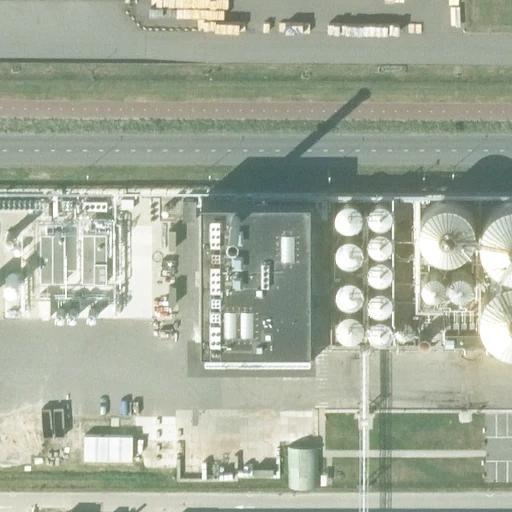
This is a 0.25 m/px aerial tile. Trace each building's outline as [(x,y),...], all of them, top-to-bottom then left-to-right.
[(511,195),(511,196),(508,196),(504,198),(500,199),(496,202),(493,204),(491,206),(489,209),(487,211),(486,213),(484,216),(483,217),(482,221),(481,224),(481,227),(481,231),(481,234),(481,236),(481,239),(482,242),(483,244),(484,247),(486,250),(487,252),(489,254),(491,257),(493,259),(496,261),(500,264),(503,265),(507,267),(510,267),(511,268),(511,267),(511,195)] [(203,197),(202,346),(310,346),(312,197),(203,197)] [(422,215),(421,218),(420,221),(420,224),(420,227),(420,230),(421,233),(422,235),(423,238),(425,241),(427,243),(429,245),(431,247),(433,249),(436,250),(439,251),(442,252),(445,252),(449,253),(452,252),(455,252),(458,251),(461,249),(463,248),(465,246),(468,244),(470,242),(471,239),(473,237),(474,234),(475,231),(475,228),(476,225),(476,224),(475,221),(475,218),(474,216),(474,215),(473,212),(471,210),(470,208),(468,206),(467,205),(465,203),(463,201),(461,200),(459,199),(456,198),(451,197),(448,197),(445,197),(441,198),(437,199),(433,201),(430,203),(428,205),(426,207),(425,208),(424,210),(423,212),(422,215)] [(336,210),(336,212),(336,213),(336,215),(337,217),(338,219),(338,220),(339,220),(340,222),(342,223),(344,224),(345,225),(348,225),(350,226),(352,225),(354,225),(355,224),(357,223),(358,222),(359,222),(360,220),(361,219),(362,217),(363,215),(363,214),(363,213),(363,211),(363,210),(363,208),(362,206),(361,205),(360,203),(359,202),(358,201),(356,200),(354,199),(352,198),(349,198),(348,198),(346,199),(344,199),(343,200),(341,201),(340,202),(338,205),(337,207),(337,208),(336,210)] [(386,221),(388,220),(389,218),(391,217),(391,216),(392,214),(392,213),(392,212),(393,210),(392,208),(392,207),(392,205),(391,205),(390,203),(389,202),(389,201),(387,200),(386,199),(385,199),(382,198),(379,198),(377,199),(376,199),(375,199),(374,200),(371,202),(371,203),(370,205),(369,206),(369,208),(369,210),(369,212),(369,213),(370,215),(371,217),(372,218),(373,220),(374,220),(376,221),(378,222),(380,222),(382,222),(383,222),(384,222),(386,221)] [(404,199),(404,198),(402,199),(400,199),(400,200),(398,200),(398,201),(396,202),(396,203),(395,205),(395,206),(395,208),(395,209),(396,211),(397,212),(397,213),(399,214),(402,215),(403,216),(406,215),(407,215),(408,214),(409,213),(410,213),(411,211),(412,209),(412,208),(412,207),(412,206),(412,204),(411,203),(410,201),(409,200),(408,200),(407,199),(406,199),(404,199)] [(182,219),(195,220),(196,199),(183,199),(182,219)] [(404,218),(403,218),(401,218),(399,220),(397,221),(396,223),(395,224),(395,225),(395,227),(395,228),(395,229),(396,231),(397,233),(399,234),(401,235),(402,235),(405,235),(407,235),(409,234),(409,233),(411,232),(411,230),(412,230),(412,228),(412,227),(412,226),(412,225),(412,223),(411,222),(410,221),(410,220),(408,219),(406,218),(404,218)] [(374,227),(373,228),(372,229),(371,231),(370,232),(369,233),(369,235),(368,236),(368,237),(368,239),(369,241),(369,242),(370,244),(371,245),(371,246),(373,248),(376,250),(377,250),(379,250),(380,250),(382,250),(385,250),(387,249),(389,247),(390,247),(391,245),(391,244),(392,243),(393,242),(393,240),(393,238),(393,236),(392,234),(392,232),(390,230),(389,229),(388,228),(386,227),(384,226),(382,226),(380,226),(378,226),(376,226),(374,227)] [(342,259),(343,259),(345,260),(347,261),(349,261),(351,261),(354,261),(356,260),(358,259),(360,257),(361,256),(362,254),(363,252),(363,250),(363,249),(363,247),(363,245),(363,244),(362,242),(361,241),(360,239),(358,237),(356,236),(354,235),(352,234),(351,234),(350,234),(348,234),(346,234),(344,235),(342,237),(340,238),(339,239),(338,240),(337,242),(337,243),(336,245),(336,247),(336,248),(336,250),(337,252),(337,253),(338,255),(339,256),(340,258),(342,259)] [(403,256),(404,256),(405,256),(408,255),(410,254),(411,253),(411,252),(412,250),(412,249),(412,248),(412,247),(412,246),(411,244),(410,242),(408,241),(406,240),(405,240),(404,239),(401,240),(400,240),(398,242),(397,243),(396,244),(396,245),(395,246),(395,247),(395,248),(395,250),(396,251),(397,253),(399,255),(401,256),(403,256)] [(377,277),(379,278),(382,278),(384,277),(386,277),(388,276),(388,275),(390,274),(390,273),(391,272),(392,270),(392,268),(393,268),(393,266),(392,264),(392,262),(392,261),(391,259),(390,258),(389,258),(388,256),(385,255),(384,254),(383,254),(381,254),(379,254),(378,254),(376,255),(374,256),(373,256),(373,257),(371,258),(370,260),(369,262),(369,264),(369,265),(369,267),(369,268),(369,270),(370,270),(370,271),(371,273),(372,274),(374,276),(376,277),(377,277)] [(401,278),(404,278),(405,278),(408,277),(410,276),(411,274),(412,274),(412,272),(413,270),(413,269),(413,268),(413,267),(412,265),(412,264),(411,264),(410,262),(409,261),(407,260),(406,260),(404,259),(402,260),(399,260),(397,262),(396,263),(395,265),(395,266),(394,268),(394,269),(394,270),(395,272),(395,273),(397,275),(399,277),(401,278)] [(446,279),(446,278),(446,276),(445,275),(444,273),(443,272),(441,270),(438,269),(436,268),(434,268),(432,268),(431,268),(429,269),(427,270),(425,272),(424,274),(423,276),(422,278),(422,279),(422,280),(422,282),(423,284),(423,285),(424,286),(425,288),(426,289),(427,290),(429,291),(431,292),(433,292),(435,292),(437,292),(438,291),(440,290),(442,289),(443,288),(444,287),(445,286),(445,285),(446,283),(446,281),(446,279)] [(453,289),(454,290),(455,291),(457,292),(459,292),(461,292),(464,292),(466,291),(467,290),(468,290),(470,288),(471,287),(472,285),(472,283),(473,281),(473,280),(473,279),(472,277),(472,276),(471,275),(470,273),(470,272),(469,272),(467,270),(465,269),(463,268),(461,268),(459,268),(457,269),(456,269),(455,270),(454,271),(452,273),(450,274),(450,275),(449,277),(449,278),(449,280),(449,281),(449,283),(450,284),(450,285),(450,286),(452,288),(453,289)] [(511,271),(510,272),(507,273),(505,273),(502,274),(501,275),(496,278),(493,280),(491,282),(489,285),(487,287),(485,290),(484,292),(483,293),(482,297),(481,300),(481,303),(480,305),(480,308),(481,312),(481,315),(482,318),(482,320),(484,323),(485,326),(487,329),(488,331),(490,333),(493,335),(494,337),(496,338),(498,339),(502,341),(505,342),(510,344),(511,344),(511,271)] [(341,299),(343,301),(345,302),(347,302),(350,303),(352,302),(354,302),(356,301),(358,300),(360,298),(361,297),(362,295),(363,293),(363,291),(364,289),(364,287),(363,285),(363,284),(362,282),(361,280),(359,279),(358,278),(357,277),(356,276),(354,275),(352,275),(351,275),(348,275),(346,275),(343,277),(341,278),(339,280),(339,281),(338,282),(337,283),(337,285),(336,286),(336,288),(336,290),(336,291),(337,293),(337,295),(338,296),(339,297),(340,299),(341,299)] [(401,299),(404,299),(405,299),(406,299),(407,299),(408,298),(410,297),(411,295),(412,294),(412,292),(413,291),(413,289),(412,288),(412,287),(412,286),(411,285),(410,284),(409,283),(406,282),(404,281),(402,281),(401,281),(399,282),(397,284),(396,285),(395,287),(395,288),(395,290),(395,292),(395,294),(396,295),(397,297),(399,298),(401,299)] [(391,291),(390,290),(389,288),(387,287),(386,286),(384,286),(382,285),(380,285),(378,285),(376,286),(374,287),(373,288),(371,289),(370,291),(369,293),(369,295),(369,297),(369,298),(369,299),(369,300),(369,301),(370,303),(371,304),(371,305),(373,306),(374,307),(377,308),(380,309),(382,309),(385,308),(387,307),(388,306),(389,305),(390,304),(391,303),(392,301),(392,300),(392,298),(393,296),(392,295),(392,294),(392,292),(391,291)] [(402,318),(404,318),(405,318),(407,318),(408,317),(410,316),(411,314),(412,313),(412,311),(412,310),(412,309),(412,308),(412,306),(410,304),(408,303),(406,301),(405,301),(402,301),(400,302),(399,302),(398,303),(397,304),(397,305),(395,307),(395,308),(395,309),(395,311),(395,312),(396,313),(396,315),(397,315),(399,317),(400,317),(401,318),(402,318)] [(336,322),(336,324),(337,326),(338,329),(338,330),(339,331),(341,333),(343,335),(345,336),(348,337),(350,337),(352,337),(355,336),(358,335),(359,334),(360,332),(361,331),(362,330),(363,328),(363,327),(364,325),(364,323),(364,321),(363,319),(363,318),(362,316),(361,315),(359,313),(357,311),(354,310),(352,309),(350,309),(347,310),(344,311),(342,312),(340,314),(338,316),(337,318),(337,319),(337,321),(336,322)] [(369,322),(369,323),(369,325),(369,327),(369,328),(370,330),(370,331),(371,332),(372,333),(373,335),(375,336),(378,337),(380,337),(382,337),(383,337),(384,336),(387,335),(389,334),(390,332),(391,331),(391,330),(392,328),(392,326),(392,325),(392,323),(392,322),(392,320),(391,319),(390,317),(388,316),(386,314),(384,314),(381,313),(379,313),(377,314),(375,315),(373,316),(372,317),(370,319),(370,320),(369,322)] [(402,337),(403,337),(405,337),(407,337),(408,336),(409,335),(410,335),(411,333),(412,331),(412,329),(412,328),(412,327),(411,325),(411,324),(410,323),(409,322),(407,321),(405,320),(402,320),(401,321),(398,322),(397,323),(397,324),(396,325),(395,327),(395,328),(395,330),(395,331),(396,332),(396,333),(397,334),(399,336),(401,337),(402,337)] [(431,336),(431,335),(430,333),(430,332),(429,331),(428,331),(426,330),(425,330),(424,330),(422,330),(421,331),(420,332),(419,332),(419,334),(418,336),(419,338),(419,339),(420,340),(421,341),(422,342),(424,343),(426,343),(427,342),(428,342),(429,341),(430,340),(431,339),(431,337),(431,336)] [(465,333),(465,346),(485,346),(485,333),(465,333)] [(318,486),(317,415),(286,416),(287,486),(318,486)] [(87,456),(136,455),(136,432),(87,432),(87,456)]
